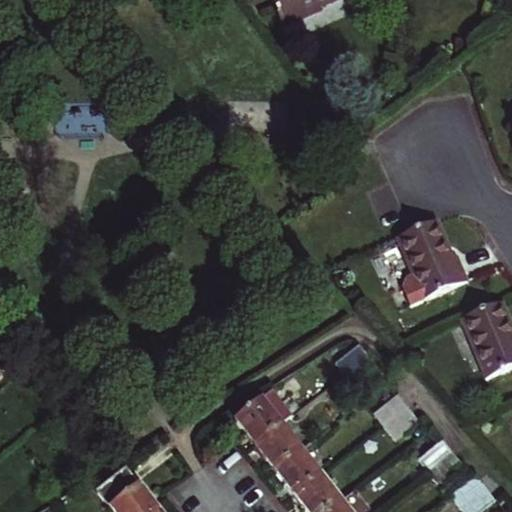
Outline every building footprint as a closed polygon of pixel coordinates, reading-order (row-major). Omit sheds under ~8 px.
[(323,6),(336,0),(273,0),(285,27),(324,9),(323,6)] [(501,0),(470,0),(477,14),(502,2),(501,0)] [(449,255),(433,220),(422,225),(396,238),(412,271),(404,275),(400,287),(408,304),(467,275),(455,252),(449,255)] [(511,332),(497,300),(460,318),(488,375),(511,363),(511,332)] [(345,377),(368,359),(359,347),(335,365),(345,377)] [(377,370),(368,359),(345,377),(354,389),(377,370)] [(252,449),(281,427),(291,419),(272,394),(233,424),(252,449)] [(384,428),(406,411),(397,399),(375,416),(384,428)] [(417,425),(406,411),(384,428),(396,442),(417,425)] [(272,475),(301,452),(281,427),(252,449),(272,475)] [(430,474),(454,455),(445,444),(421,463),(430,474)] [(272,475),(292,500),(321,477),(301,452),(272,475)] [(464,467),(454,455),(430,474),(439,486),(464,467)] [(108,511),(155,511),(124,472),(95,495),(108,511)] [(301,511),(328,511),(341,503),(321,477),(292,500),(301,511)] [(485,511),(495,504),(476,479),(451,498),(461,511),(485,511)] [(348,511),(341,503),(328,511),(348,511)]
